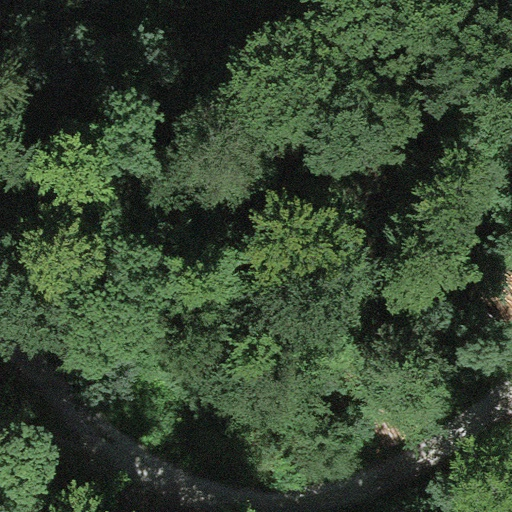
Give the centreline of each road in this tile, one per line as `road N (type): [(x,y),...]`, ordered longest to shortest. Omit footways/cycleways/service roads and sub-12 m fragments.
road 1 (track): [(150,470),(204,497),(276,510),(335,498),(439,450),(511,389)]
road 2 (track): [(0,311),(150,470)]
road 3 (track): [(150,470),(0,426)]
